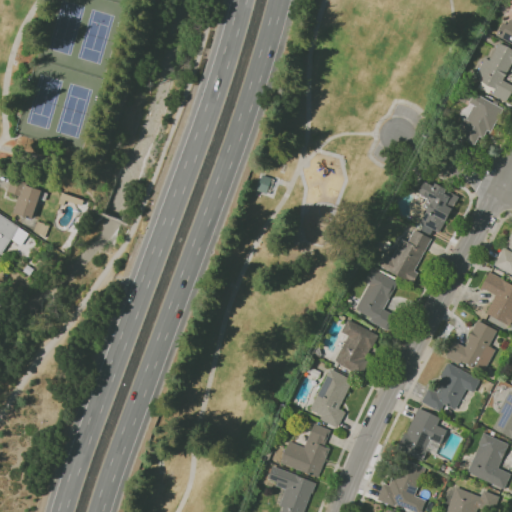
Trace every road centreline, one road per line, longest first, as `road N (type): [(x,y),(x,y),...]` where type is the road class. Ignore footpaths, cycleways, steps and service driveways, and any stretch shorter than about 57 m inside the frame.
road 1 (trunk): [(241,0),(213,97),(59,511)]
road 2 (trunk): [(96,511),(240,123),(277,0)]
road 3 (tertiary): [(511,172),(340,511)]
